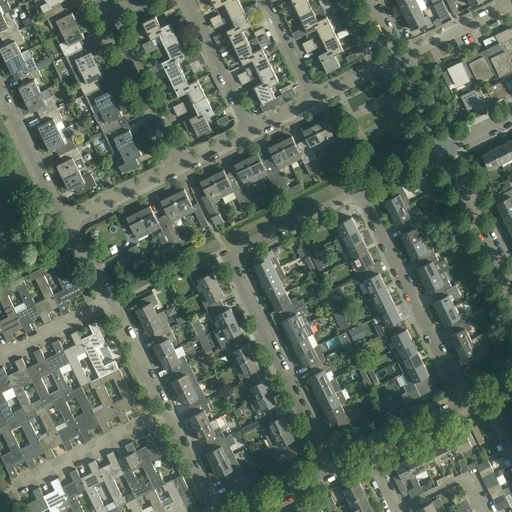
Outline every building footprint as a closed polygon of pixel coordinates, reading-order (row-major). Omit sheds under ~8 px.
[(3,0),(0,0),(0,15),(11,10),(7,1),(5,3),(3,0)] [(34,0),(38,7),(40,6),(46,17),(63,9),(59,2),(63,0),(34,0)] [(211,0),(213,3),(215,2),(217,7),(215,8),(216,8),(225,4),(223,1),(224,0),(211,0)] [(243,9),(239,0),(238,0),(224,0),(223,1),(225,4),(216,8),(224,4),(226,6),(230,15),(243,9)] [(312,9),(308,1),(307,0),(293,0),(296,3),(294,4),(295,7),(299,16),(312,10),(312,9)] [(421,11),(416,0),(415,0),(401,7),(406,18),(421,11)] [(442,1),(434,5),(439,17),(448,12),(442,1)] [(453,1),(448,4),(454,14),(459,12),(453,1)] [(176,12),(173,7),(164,12),(166,17),(176,12)] [(58,25),(62,33),(77,26),(74,19),(75,18),(72,12),(66,15),(63,9),(46,17),(51,29),(58,25)] [(230,15),(234,24),(235,26),(236,26),(237,29),(241,27),(242,30),(251,26),(251,25),(249,26),(247,21),(248,20),(247,17),(243,9),(230,15)] [(299,16),(304,24),(305,27),(307,26),(309,32),(308,33),(316,29),(317,29),(315,25),(319,24),(318,21),(327,16),(318,20),(317,18),(312,10),(312,9),(312,10),(299,16)] [(0,34),(2,39),(19,31),(13,18),(12,19),(8,12),(11,10),(0,15),(0,34)] [(425,17),(421,11),(406,18),(412,30),(421,25),(423,30),(432,25),(428,16),(425,17)] [(222,19),(219,14),(210,19),(212,24),(222,19)] [(161,27),(155,16),(143,22),(148,34),(150,33),(153,39),(151,39),(151,40),(160,36),(159,33),(161,32),(160,31),(162,30),(161,27)] [(327,16),(318,21),(319,24),(315,25),(317,29),(318,31),(322,40),(335,33),(331,25),(329,22),(328,23),(325,18),(327,17),(327,16)] [(22,21),(25,26),(33,23),(30,17),(22,21)] [(212,24),(214,29),(224,24),(222,19),(212,24)] [(157,51),(165,47),(178,40),(173,29),(171,30),(168,24),(170,24),(170,23),(161,27),(162,30),(160,31),(161,32),(159,33),(160,36),(163,42),(154,46),(145,50),(147,56),(157,51)] [(59,44),(65,56),(82,48),(79,41),(85,38),(82,32),(80,32),(77,26),(62,33),(66,41),(59,44)] [(248,41),(242,30),(241,27),(237,29),(236,26),(235,26),(226,30),(227,31),(228,30),(231,35),(229,36),(235,47),(248,41)] [(256,37),(266,32),(263,28),(254,32),(256,37)] [(511,32),(510,28),(495,35),(498,42),(498,43),(487,49),(498,72),(499,72),(501,76),(511,70),(511,32)] [(3,54),(7,61),(21,54),(17,45),(24,42),(19,31),(2,39),(5,45),(0,47),(0,49),(2,54),(3,54)] [(268,37),(266,32),(256,37),(259,42),(268,37)] [(339,42),(335,33),(322,40),(326,48),(327,51),(330,54),(333,52),(335,55),(343,51),(343,50),(341,51),(339,46),(341,45),(339,42)] [(302,44),(304,48),(314,44),(311,39),(302,44)] [(184,52),(182,49),(178,40),(165,47),(169,55),(171,58),(172,61),(176,59),(177,62),(187,57),(186,57),(185,58),(182,53),(184,52)] [(253,52),(248,41),(235,47),(240,59),(242,58),(245,63),(243,64),(243,65),(252,60),(251,57),(254,55),(253,52)] [(314,44),(304,48),(307,53),(316,49),(314,44)] [(82,48),(65,56),(75,76),(96,65),(93,58),(94,57),(91,51),(85,54),(82,48)] [(270,65),(262,48),(253,52),(254,55),(251,57),(252,60),(243,65),(248,62),(250,66),(245,68),(246,71),(237,75),(240,80),(246,77),(256,72),(270,65)] [(467,58),(469,63),(477,78),(477,77),(479,81),(492,75),(498,72),(487,49),(467,58)] [(7,61),(10,67),(9,68),(12,74),(18,71),(21,78),(38,70),(36,66),(28,50),(21,54),(7,61)] [(159,56),(157,51),(147,56),(150,60),(159,56)] [(327,73),(340,66),(335,55),(333,52),(330,54),(327,51),(319,55),(319,56),(321,55),(323,60),(321,61),(327,73)] [(358,57),(356,52),(346,57),(349,62),(358,57)] [(162,62),(170,79),(183,73),(178,62),(187,57),(177,62),(176,59),(172,61),(171,58),(162,62)] [(189,64),(192,69),(205,62),(203,57),(189,64)] [(470,81),(477,78),(469,63),(467,58),(447,68),(448,70),(442,73),(448,86),(455,83),(457,87),(470,80),(470,81)] [(205,62),(192,69),(194,74),(204,69),(201,64),(205,62)] [(75,76),(84,95),(101,87),(98,80),(104,77),(101,71),(100,71),(96,65),(75,76)] [(155,65),(149,69),(151,74),(158,71),(155,65)] [(242,85),(252,80),(260,76),(260,77),(263,82),(264,85),(266,84),(266,85),(268,84),(270,87),(279,82),(278,82),(277,83),(274,77),(276,76),(273,71),(270,65),(256,72),(246,77),(240,80),(242,85)] [(38,70),(21,78),(24,84),(18,87),(21,93),(23,93),(26,99),(40,92),(36,84),(43,81),(39,72),(38,70)] [(183,73),(182,73),(170,79),(176,91),(178,90),(180,95),(178,96),(179,96),(187,92),(188,92),(186,89),(190,87),(188,84),(189,84),(183,73)] [(193,103),(206,97),(203,91),(200,85),(198,86),(196,81),(198,80),(197,79),(189,84),(188,84),(190,87),(186,89),(188,92),(187,92),(190,97),(193,103)] [(486,88),(488,91),(490,96),(493,103),(506,97),(507,99),(511,96),(511,89),(510,90),(505,79),(486,88)] [(275,97),(270,87),(268,84),(266,85),(266,84),(264,85),(263,82),(254,87),(262,103),(260,105),(263,112),(281,103),(278,96),(275,97)] [(293,89),(291,84),(281,89),(284,94),(293,89)] [(97,103),(101,111),(116,104),(112,97),(113,96),(110,90),(104,93),(101,87),(84,95),(90,107),(97,103)] [(485,99),(490,96),(488,91),(482,94),(479,87),(460,96),(467,110),(473,108),(476,114),(489,108),(486,101),(485,99)] [(37,110),(40,116),(57,108),(51,97),(44,100),(40,92),(26,99),(29,106),(28,107),(31,113),(37,110)] [(206,97),(193,103),(196,108),(198,114),(199,116),(201,115),(202,116),(204,115),(205,118),(214,114),(214,113),(212,114),(210,109),(211,108),(208,102),(206,97)] [(175,112),(185,107),(182,102),(173,107),(175,112)] [(101,111),(94,115),(103,134),(120,126),(116,119),(123,116),(120,110),(119,110),(116,104),(101,111)] [(187,112),(185,107),(175,112),(177,117),(187,112)] [(40,116),(44,123),(38,126),(40,132),(42,131),(45,139),(59,132),(55,123),(62,120),(57,108),(40,116)] [(199,116),(198,114),(189,118),(190,119),(184,122),(188,131),(194,128),(198,136),(211,129),(205,118),(204,115),(202,116),(201,115),(199,116)] [(229,121),(226,115),(217,120),(219,125),(229,121)] [(315,126),(325,147),(330,144),(336,155),(341,152),(345,159),(351,156),(345,145),(339,147),(326,119),(325,120),(326,121),(315,126)] [(120,126),(103,134),(109,146),(116,142),(120,150),(135,143),(131,136),(132,135),(129,129),(123,132),(120,126)] [(314,152),(325,147),(319,135),(315,126),(304,132),(303,131),(307,140),(304,142),(305,145),(303,146),(311,161),(317,158),(314,152)] [(59,132),(45,139),(48,145),(47,146),(50,151),(56,149),(59,156),(76,148),(66,128),(59,132)] [(302,158),(304,164),(311,161),(303,146),(302,147),(300,143),(296,145),(292,136),(291,136),(292,138),(281,143),(287,156),(291,164),(302,158)] [(138,149),(135,143),(120,150),(124,158),(117,161),(122,173),(139,164),(136,158),(142,155),(139,149),(138,149)] [(287,198),(292,195),(280,169),(291,164),(287,156),(281,143),(270,148),(269,147),(269,148),(273,157),(268,159),(270,163),(282,190),(286,196),(287,198)] [(501,163),(511,157),(511,156),(506,144),(494,149),(501,163)] [(61,170),(64,178),(78,171),(74,163),(81,159),(76,148),(59,156),(63,162),(57,165),(60,171),(61,170)] [(489,169),(501,163),(494,149),(482,155),(489,169)] [(282,190),(270,163),(268,159),(262,162),(258,153),(257,153),(258,154),(247,160),(257,180),(268,175),(276,193),(278,192),(282,200),(287,198),(286,196),(282,190)] [(323,170),(317,158),(311,161),(317,173),(323,170)] [(257,180),(247,160),(235,165),(235,164),(234,164),(245,186),(257,180)] [(311,161),(304,164),(310,176),(317,173),(311,161)] [(212,177),(222,197),(234,191),(242,209),(248,206),(243,195),(237,183),(231,171),(226,174),(223,170),(224,171),(212,177)] [(78,171),(64,178),(67,184),(66,184),(69,190),(75,187),(78,194),(96,186),(90,174),(82,178),(78,171)] [(222,197),(212,177),(201,182),(201,181),(200,181),(207,194),(202,197),(215,225),(223,221),(214,201),(222,197)] [(511,186),(508,179),(503,181),(507,189),(511,186)] [(390,213),(405,205),(401,197),(406,195),(402,186),(386,193),(389,199),(384,201),(390,213)] [(511,211),(511,210),(511,197),(511,196),(511,188),(494,197),(503,215),(511,211)] [(184,190),(173,196),(183,216),(195,211),(184,189),(184,190)] [(248,192),(243,195),(248,206),(254,203),(248,192)] [(162,216),(168,229),(175,242),(180,240),(171,222),(183,216),(173,196),(162,201),(161,200),(167,214),(162,216)] [(405,205),(390,213),(395,225),(400,222),(403,227),(418,220),(423,217),(418,207),(413,210),(414,211),(409,213),(405,205)] [(150,207),(139,213),(149,233),(161,227),(150,206),(149,206),(150,207)] [(511,210),(503,215),(508,226),(511,224),(511,210)] [(209,226),(202,212),(196,215),(203,229),(209,226)] [(149,233),(139,213),(128,218),(127,217),(137,239),(149,233)] [(341,236),(357,228),(351,217),(345,220),(343,215),(330,221),(334,228),(337,226),(341,236)] [(160,228),(162,232),(168,229),(162,216),(156,219),(161,227),(160,228)] [(418,220),(403,227),(405,232),(400,235),(406,247),(421,239),(417,231),(423,228),(418,220),(423,217),(418,220)] [(363,240),(357,228),(341,236),(334,239),(337,243),(338,243),(342,251),(347,248),(363,240)] [(175,242),(168,229),(162,232),(169,246),(175,242)] [(417,256),(419,261),(435,253),(429,242),(424,244),(421,239),(406,247),(412,258),(417,256)] [(368,251),(363,240),(347,248),(353,259),(368,251)] [(130,247),(139,265),(144,263),(142,259),(143,258),(138,248),(136,244),(130,247)] [(303,248),(303,246),(297,250),(300,257),(306,253),(304,248),(303,248)] [(259,276),(280,266),(276,258),(272,249),(256,257),(259,263),(254,265),(259,276)] [(368,251),(353,259),(357,269),(354,270),(358,277),(370,271),(368,266),(374,263),(368,251)] [(417,268),(423,280),(438,273),(443,270),(435,253),(419,261),(422,266),(417,268)] [(131,262),(128,256),(117,262),(120,267),(131,262)] [(53,295),(59,306),(63,315),(70,312),(65,302),(82,293),(64,257),(48,264),(51,271),(54,269),(64,290),(53,295)] [(200,283),(204,292),(219,284),(213,272),(208,274),(203,264),(188,272),(195,286),(200,283)] [(265,288),(280,281),(286,278),(280,266),(259,276),(265,288)] [(34,304),(40,315),(44,324),(51,321),(47,312),(59,306),(53,295),(40,269),(28,275),(31,281),(35,279),(45,299),(34,304)] [(364,295),(369,292),(385,285),(379,273),(373,276),(370,271),(358,277),(361,284),(359,285),(364,295)] [(438,273),(423,280),(428,292),(433,289),(436,294),(451,287),(447,278),(442,281),(438,273)] [(28,321),(40,315),(34,304),(22,278),(11,283),(14,288),(16,288),(26,308),(16,313),(23,328),(26,333),(33,330),(28,321)] [(271,300),(286,292),(280,281),(265,288),(271,300)] [(219,284),(204,292),(207,300),(203,302),(207,312),(223,304),(220,298),(224,295),(219,284)] [(375,304),(390,296),(385,285),(369,292),(375,304)] [(455,285),(451,287),(436,294),(438,300),(433,302),(439,314),(454,306),(452,300),(461,296),(455,285)] [(0,299),(8,317),(0,320),(0,326),(2,332),(8,342),(14,339),(10,330),(13,328),(15,332),(23,328),(16,313),(3,287),(0,288),(0,299)] [(286,292),(271,300),(276,311),(281,309),(284,313),(305,303),(303,299),(297,301),(295,297),(289,300),(286,292)] [(136,310),(142,322),(157,314),(153,306),(158,304),(157,302),(153,293),(137,301),(141,307),(136,310)] [(396,308),(390,296),(375,304),(380,315),(396,308)] [(337,308),(349,302),(348,300),(336,306),(337,308)] [(305,303),(284,313),(286,318),(281,321),(287,333),(308,322),(304,314),(303,314),(301,310),(307,307),(305,303)] [(223,304),(207,312),(212,322),(217,319),(221,328),(236,320),(230,308),(226,310),(223,304)] [(450,323),(452,328),(468,320),(463,312),(458,314),(454,306),(439,314),(445,325),(450,323)] [(396,308),(380,315),(383,321),(374,326),(379,336),(385,333),(398,327),(395,322),(401,319),(396,308)] [(337,312),(341,320),(345,318),(341,310),(337,312)] [(142,322),(148,333),(152,331),(155,337),(169,330),(171,329),(166,320),(168,319),(164,311),(157,314),(142,322)] [(337,322),(341,320),(337,312),(333,314),(337,322)] [(186,314),(176,319),(179,325),(188,320),(186,314)] [(345,318),(341,320),(345,328),(349,326),(345,318)] [(314,319),(308,322),(287,333),(292,344),(308,337),(314,333),(311,327),(316,324),(314,319)] [(220,338),(226,348),(241,341),(237,334),(242,331),(236,320),(221,328),(225,335),(220,338)] [(450,336),(455,347),(471,340),(467,332),(472,329),(468,320),(452,328),(455,333),(450,336)] [(81,340),(87,352),(100,378),(118,368),(115,360),(104,366),(95,347),(106,342),(101,333),(97,325),(96,322),(89,325),(93,334),(81,340)] [(362,337),(358,327),(349,331),(354,341),(362,337)] [(398,327),(385,333),(388,340),(392,338),(397,348),(412,340),(406,329),(400,332),(398,327)] [(171,329),(155,337),(158,343),(154,345),(160,357),(175,350),(171,342),(176,339),(171,329)] [(64,350),(69,361),(81,387),(89,383),(90,382),(88,377),(86,377),(76,357),(87,352),(81,340),(77,331),(70,334),(75,344),(64,350)] [(348,337),(346,332),(344,333),(339,335),(342,341),(348,337)] [(308,337),(292,344),(298,355),(313,348),(308,337)] [(471,340),(455,347),(461,359),(466,356),(469,362),(484,354),(476,337),(471,340)] [(51,372),(63,396),(72,391),(70,385),(68,386),(58,366),(69,361),(64,350),(63,349),(59,340),(52,343),(56,352),(57,353),(45,359),(51,372)] [(402,359),(418,352),(412,340),(397,348),(402,359)] [(234,365),(239,363),(254,356),(248,344),(243,346),(241,341),(226,348),(234,365)] [(309,364),(311,369),(326,362),(318,345),(313,348),(298,355),(304,367),(309,364)] [(160,357),(165,369),(170,367),(173,373),(189,366),(184,356),(185,355),(181,347),(175,350),(171,352),(160,357)] [(40,378),(51,372),(45,359),(40,349),(33,352),(38,362),(27,368),(32,379),(44,405),(52,401),(54,400),(51,394),(49,396),(40,378)] [(359,360),(353,349),(349,351),(354,363),(359,360)] [(404,373),(423,363),(418,352),(402,359),(398,361),(404,373)] [(254,356),(239,363),(243,371),(238,374),(243,384),(258,376),(255,370),(259,367),(254,356)] [(23,407),(26,414),(35,409),(33,404),(31,405),(21,384),(32,379),(27,368),(26,367),(22,358),(15,361),(19,370),(8,376),(13,388),(23,407)] [(308,377),(314,388),(335,378),(326,362),(311,369),(313,374),(308,377)] [(404,373),(402,374),(407,384),(403,386),(406,392),(401,394),(406,403),(429,391),(423,378),(429,375),(423,363),(404,373)] [(370,375),(374,373),(371,365),(366,367),(370,375)] [(189,366),(173,373),(176,379),(172,381),(177,393),(192,386),(188,378),(193,375),(189,366)] [(7,423),(15,419),(17,418),(14,413),(13,414),(2,393),(13,388),(8,376),(3,367),(0,368),(0,377),(1,379),(0,379),(0,408),(1,411),(1,412),(7,423)] [(118,368),(100,378),(103,384),(113,379),(122,399),(112,404),(118,415),(122,424),(129,421),(125,412),(137,406),(137,407),(137,406),(118,368)] [(363,378),(368,376),(364,368),(359,371),(363,378)] [(374,373),(370,375),(374,383),(378,381),(374,373)] [(253,391),(257,399),(271,392),(265,380),(261,382),(258,376),(243,384),(248,393),(253,391)] [(368,376),(363,378),(367,386),(372,384),(368,376)] [(100,378),(90,382),(89,383),(92,389),(94,388),(104,408),(94,413),(99,424),(104,433),(111,430),(106,421),(118,415),(112,404),(103,384),(100,378)] [(314,388),(320,399),(341,389),(335,378),(314,388)] [(192,386),(177,393),(183,405),(187,403),(191,409),(207,402),(202,391),(196,394),(192,386)] [(84,413),(74,418),(81,433),(85,442),(92,439),(88,430),(99,424),(94,413),(81,387),(72,391),(63,396),(66,402),(76,397),(84,413)] [(325,411),(346,401),(341,389),(320,399),(325,411)] [(376,394),(369,390),(366,396),(372,400),(376,394)] [(276,412),(272,405),(277,403),(271,392),(257,399),(250,403),(254,411),(256,410),(260,419),(276,412)] [(58,407),(67,426),(57,431),(63,442),(67,451),(74,448),(69,439),(81,433),(74,418),(66,402),(63,396),(54,400),(52,401),(44,405),(48,412),(58,407)] [(347,401),(346,401),(325,411),(331,423),(336,420),(339,426),(354,418),(350,409),(345,412),(341,404),(347,401)] [(191,409),(194,415),(189,417),(195,429),(210,422),(206,413),(211,411),(207,402),(191,409)] [(392,404),(386,407),(386,408),(388,412),(395,409),(392,404)] [(26,414),(30,422),(33,420),(31,418),(40,414),(48,431),(37,437),(44,451),(48,460),(55,457),(51,448),(63,442),(57,431),(47,410),(44,405),(35,409),(26,414)] [(242,414),(239,408),(233,411),(236,417),(242,414)] [(505,411),(490,419),(495,430),(510,423),(508,418),(509,418),(507,413),(506,414),(505,411)] [(263,429),(267,439),(289,428),(283,416),(279,418),(276,412),(260,419),(264,428),(263,429)] [(44,451),(37,437),(30,422),(26,414),(22,416),(17,418),(15,419),(7,423),(11,431),(22,425),(31,444),(20,449),(26,460),(30,469),(37,466),(32,457),(44,451)] [(210,422),(195,429),(201,441),(205,438),(208,445),(224,437),(225,437),(216,419),(210,422)] [(20,449),(11,431),(7,423),(0,426),(0,433),(2,432),(11,452),(1,457),(12,478),(18,475),(14,466),(26,460),(20,449)] [(511,425),(510,423),(495,430),(489,433),(495,445),(501,442),(511,436),(511,425)] [(472,428),(477,439),(483,437),(477,425),(472,428)] [(289,428),(267,439),(271,447),(273,446),(277,456),(283,453),(287,460),(297,455),(290,441),(294,439),(289,428)] [(458,434),(453,437),(461,452),(476,444),(468,429),(462,432),(462,431),(457,433),(458,434)] [(234,433),(238,440),(244,437),(241,430),(234,433)] [(150,480),(154,489),(162,485),(164,484),(161,478),(159,473),(157,474),(150,459),(160,453),(150,433),(143,436),(148,445),(136,451),(142,463),(143,466),(150,480)] [(504,449),(500,451),(502,456),(511,450),(511,436),(501,442),(504,449)] [(212,465),(228,458),(224,449),(229,447),(224,437),(208,445),(211,451),(207,453),(212,465)] [(444,441),(442,442),(449,457),(461,452),(453,437),(448,439),(448,438),(443,440),(444,441)] [(483,437),(477,439),(480,445),(485,442),(483,437)] [(133,491),(136,498),(144,494),(154,489),(150,480),(144,484),(145,485),(140,488),(132,471),(143,466),(142,463),(136,451),(132,442),(125,445),(129,454),(117,460),(123,472),(133,491)] [(435,445),(430,448),(437,463),(449,457),(442,442),(439,443),(439,442),(435,445)] [(260,450),(257,444),(251,447),(254,453),(260,450)] [(160,448),(160,449),(164,456),(169,453),(166,446),(166,445),(165,445),(164,445),(163,445),(162,445),(161,445),(161,446),(160,447),(160,448)] [(421,452),(419,453),(426,469),(437,463),(430,448),(425,450),(425,449),(420,451),(421,452)] [(505,460),(509,458),(511,464),(511,450),(502,456),(505,460)] [(117,460),(113,451),(107,454),(106,454),(111,463),(99,469),(105,481),(117,507),(125,503),(127,502),(124,497),(123,498),(122,498),(112,477),(123,472),(117,460)] [(412,457),(407,459),(415,475),(426,469),(419,453),(416,455),(416,454),(412,456),(412,457)] [(238,463),(234,455),(228,458),(212,465),(218,477),(223,474),(229,487),(246,479),(242,472),(241,473),(237,464),(238,463)] [(467,466),(464,458),(458,461),(462,468),(459,469),(461,474),(469,470),(467,466)] [(411,498),(423,492),(420,487),(415,475),(407,459),(402,462),(402,461),(397,463),(398,464),(395,465),(403,480),(409,477),(415,488),(408,491),(411,498)] [(96,511),(107,511),(109,511),(106,506),(104,507),(94,486),(105,481),(99,469),(95,460),(88,463),(92,472),(81,478),(86,490),(96,511)] [(479,472),(491,466),(489,462),(488,461),(476,466),(479,472)] [(493,472),(491,466),(479,472),(482,477),(493,472)] [(83,511),(76,495),(86,490),(81,478),(76,469),(69,472),(74,481),(62,487),(68,499),(74,511),(83,511)] [(482,477),(485,483),(496,477),(493,472),(482,477)] [(452,473),(444,477),(446,481),(454,477),(452,473)] [(182,475),(164,484),(162,485),(165,491),(167,489),(173,501),(163,506),(165,511),(187,511),(189,511),(186,506),(195,502),(182,475)] [(439,485),(446,481),(444,477),(436,481),(439,485)] [(499,483),(496,477),(485,483),(487,489),(499,483)] [(60,511),(59,508),(64,503),(63,501),(68,499),(62,487),(58,478),(51,481),(55,490),(44,496),(49,508),(51,511),(60,511)] [(350,480),(341,484),(350,502),(356,499),(365,494),(359,483),(352,486),(350,480)] [(487,489),(490,495),(502,489),(499,483),(487,489)] [(426,484),(420,487),(423,492),(429,490),(426,484)] [(41,511),(49,508),(44,496),(39,487),(32,491),(37,500),(25,505),(24,505),(27,511),(41,511)] [(508,487),(502,490),(504,494),(505,496),(511,493),(508,487)] [(165,511),(163,506),(154,489),(146,493),(144,494),(146,500),(149,499),(152,505),(142,510),(142,511),(165,511)] [(493,500),(504,494),(502,490),(502,489),(490,495),(493,500)] [(133,491),(126,495),(129,501),(136,498),(133,491)] [(455,505),(467,499),(464,493),(452,499),(455,505)] [(365,494),(350,502),(354,511),(357,511),(371,506),(365,494)] [(493,500),(496,506),(507,500),(505,496),(504,494),(493,500)] [(337,508),(331,496),(325,499),(331,511),(337,508)] [(136,498),(129,501),(127,502),(125,503),(128,509),(130,508),(132,511),(142,511),(142,510),(136,498)] [(458,510),(470,505),(467,499),(455,505),(458,510)] [(510,505),(507,500),(496,506),(498,511),(510,505)] [(323,511),(319,502),(307,508),(309,511),(323,511)] [(417,511),(436,511),(432,502),(417,509),(418,511),(417,511)]
